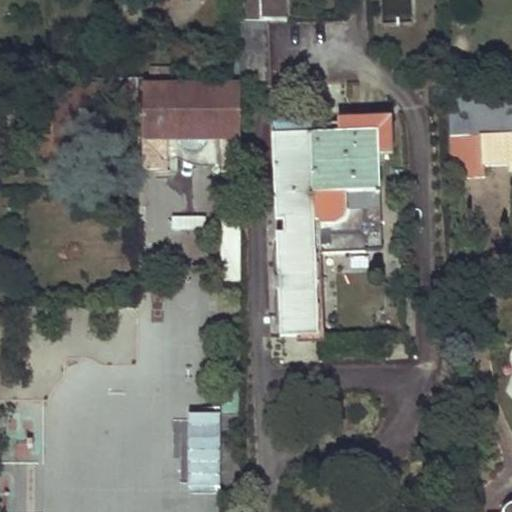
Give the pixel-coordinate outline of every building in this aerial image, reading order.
[(271,86),(267,20),(285,21),(284,0),(240,0),(240,61),(240,79),(240,86),(271,86)] [(204,79),(240,79),(240,61),(204,61),(204,79)] [(119,80),(120,114),(138,114),(138,80),(119,80)] [(60,87),(59,85),(35,89),(36,96),(48,178),(73,175),(73,174),(64,115),(76,113),(77,113),(76,111),(99,107),(94,83),(60,87)] [(143,88),(143,171),(162,171),(162,159),(162,140),(221,141),(221,158),(221,171),(228,171),(229,194),(240,194),(240,86),(143,88)] [(511,133),(511,103),(474,105),(474,93),(448,95),(450,137),(511,134),(511,133)] [(76,113),(64,115),(73,174),(84,172),(76,113)] [(278,296),(280,338),(318,337),(315,255),(383,252),(379,155),(393,154),(392,117),(337,118),(337,133),(312,134),(311,122),(274,124),(274,135),(272,135),(275,221),(282,221),(283,233),(276,234),(277,274),(273,274),(274,297),(278,296)] [(450,137),(452,179),(485,178),(485,167),(508,166),(509,172),(511,172),(511,138),(511,134),(450,137)] [(221,141),(162,140),(162,159),(221,158),(221,141)] [(229,194),(229,202),(240,202),(240,194),(229,194)] [(240,242),(240,202),(229,202),(228,202),(228,242),(240,242)]
